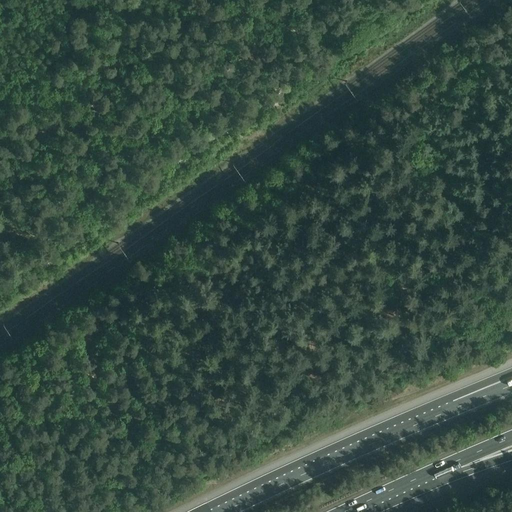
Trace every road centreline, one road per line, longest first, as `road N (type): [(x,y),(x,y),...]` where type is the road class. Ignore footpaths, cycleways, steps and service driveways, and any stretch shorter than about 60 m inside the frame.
road 1 (motorway): [(457,407),(225,511)]
road 2 (track): [(0,96),(63,51),(92,0)]
road 3 (motorway): [(344,511),(459,459)]
